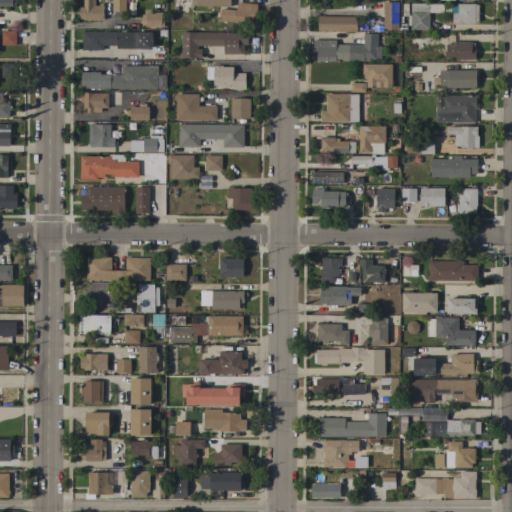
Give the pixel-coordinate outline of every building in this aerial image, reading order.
[(82,18),(79,18),(79,7),(83,7),(83,0),(94,0),(94,5),(98,5),(98,3),(102,3),(102,5),(103,5),(103,20),(82,20),(82,18)] [(125,0),(125,11),(111,11),(111,0),(125,0)] [(258,4),(256,22),(250,21),(249,23),(219,21),(220,9),(236,10),(237,2),(258,4)] [(398,29),(383,29),(383,2),(398,2),(398,29)] [(450,4),(450,11),(442,11),(442,13),(429,13),(429,30),(410,29),(410,25),(407,25),(408,15),(410,16),(410,11),(410,3),(450,4)] [(451,4),(475,3),(475,4),(478,4),(478,22),(475,22),(451,22),(451,4)] [(162,13),(161,18),(163,18),(163,26),(161,25),(161,27),(154,27),(154,28),(150,28),(150,27),(144,26),(144,24),(141,24),(141,14),(145,15),(146,12),(162,13)] [(317,31),(317,16),(356,16),(356,31),(317,31)] [(16,31),(16,45),(1,45),(1,31),(16,31)] [(151,32),(151,49),(116,48),(116,46),(102,45),(102,50),(90,50),(90,51),(87,51),(87,50),(82,50),(82,31),(151,32)] [(247,32),(247,45),(243,45),(243,54),(223,54),(223,46),(197,46),(197,49),(201,49),(201,58),(180,58),(181,32),(247,32)] [(335,40),(335,44),(363,45),(363,33),(377,34),(377,46),(380,46),(380,58),(375,58),(375,59),(364,59),(364,61),(347,60),(347,59),(335,59),(335,61),(315,61),(315,52),(312,52),(312,39),(335,40)] [(471,42),(471,47),(475,48),(475,59),(445,59),(446,44),(452,44),(452,41),(471,42)] [(15,63),(15,78),(0,77),(1,63),(15,63)] [(391,64),(391,87),(366,87),(366,78),(364,78),(364,74),(362,74),(362,64),(391,64)] [(245,89),(231,90),(231,85),(213,86),(213,79),(206,80),(205,67),(213,67),(213,65),(222,65),(222,67),(232,66),(232,73),(245,73),(245,89)] [(81,72),(86,72),(86,66),(99,66),(98,72),(100,72),(100,74),(120,74),(120,66),(157,66),(157,75),(166,75),(165,89),(81,88),(81,72)] [(439,70),(476,70),(476,88),(439,88),(439,86),(434,86),(433,76),(439,76),(439,70)] [(350,92),(350,83),(365,83),(365,92),(350,92)] [(107,93),(107,91),(120,92),(120,105),(108,105),(108,108),(101,108),(101,112),(86,112),(86,108),(83,108),(83,101),(80,101),(80,97),(83,97),(83,93),(107,93)] [(0,93),(2,93),(2,101),(9,101),(9,117),(0,117),(0,93)] [(175,120),(175,94),(198,94),(198,106),(216,106),(216,120),(175,120)] [(320,122),(320,111),(325,111),(325,94),(349,94),(358,94),(358,122),(320,122)] [(435,122),(435,102),(436,102),(436,95),(477,95),(478,109),(475,109),(475,122),(457,122),(435,122)] [(249,118),(230,118),(230,99),(250,99),(249,118)] [(138,106),(138,103),(146,103),(146,107),(148,107),(148,116),(150,116),(150,120),(129,120),(129,116),(126,116),(126,110),(129,110),(129,106),(138,106)] [(391,113),(391,103),(399,103),(399,113),(391,113)] [(0,124),(9,124),(9,146),(0,146),(0,124)] [(110,124),(110,137),(114,138),(114,141),(116,141),(116,145),(114,145),(114,147),(90,147),(90,144),(88,144),(88,124),(110,124)] [(243,124),(243,147),(222,147),(222,139),(199,139),(199,147),(178,147),(178,124),(243,124)] [(358,126),(385,126),(385,143),(382,143),(382,148),(381,148),(381,153),(369,153),(369,152),(358,152),(358,126)] [(477,126),(477,136),(478,136),(478,147),(460,147),(460,146),(454,146),(454,135),(447,135),(447,126),(477,126)] [(142,140),(142,138),(149,138),(149,136),(162,136),(162,139),(163,139),(163,151),(155,151),(155,152),(143,152),(143,151),(129,151),(129,140),(142,140)] [(354,153),(347,153),(320,154),(320,138),(321,137),(333,137),(333,138),(334,138),(338,138),(338,141),(348,141),(348,142),(354,141),(354,153)] [(420,154),(420,140),(433,140),(433,154),(420,154)] [(112,177),(112,175),(104,174),(104,178),(97,178),(97,179),(79,179),(80,156),(108,156),(108,154),(124,155),(124,161),(138,161),(137,177),(112,177)] [(193,155),(193,167),(198,167),(198,179),(170,179),(170,163),(167,163),(167,160),(166,160),(166,157),(167,157),(167,155),(193,155)] [(221,170),(204,170),(204,155),(221,155),(221,170)] [(429,177),(430,158),(447,159),(447,156),(451,156),(451,159),(452,159),(452,155),(461,155),(461,159),(476,159),(476,174),(469,174),(469,177),(429,177)] [(371,156),(371,158),(376,158),(376,167),(366,167),(366,164),(350,164),(350,156),(371,156)] [(396,168),(386,168),(386,156),(396,156),(396,168)] [(311,183),(312,172),(342,172),(342,183),(311,183)] [(210,189),(198,189),(198,176),(210,176),(210,189)] [(352,177),(360,177),(361,184),(352,185),(352,177)] [(0,185),(11,185),(12,194),(16,194),(16,208),(0,208),(0,185)] [(124,213),(113,213),(113,210),(80,210),(80,196),(86,196),(86,186),(124,187),(124,213)] [(148,187),(148,213),(134,213),(134,187),(148,187)] [(423,188),(423,187),(426,187),(426,188),(444,188),(444,206),(419,206),(419,188),(423,188)] [(251,188),(251,198),(254,198),(254,208),(251,208),(251,210),(231,210),(231,199),(227,198),(227,188),(251,188)] [(317,206),(317,204),(311,204),(311,188),(324,188),(324,191),(345,191),(345,193),(347,193),(347,196),(345,196),(344,206),(317,206)] [(394,189),(393,208),(385,208),(385,212),(377,212),(377,208),(375,208),(376,188),(394,189)] [(416,202),(401,202),(400,188),(415,188),(416,202)] [(476,206),(475,214),(456,213),(456,204),(458,204),(458,195),(457,195),(457,189),(461,189),(461,188),(476,188),(476,206)] [(364,213),(374,213),(374,202),(364,202),(364,213)] [(149,258),(149,281),(86,280),(86,257),(110,257),(110,270),(124,271),(125,257),(149,258)] [(219,258),(243,258),(242,277),(219,277),(219,258)] [(340,258),(340,266),(337,266),(337,276),(333,276),(333,283),(319,282),(319,275),(320,275),(321,258),(340,258)] [(361,266),(358,266),(358,259),(371,259),(371,265),(376,265),(383,265),(383,282),(361,282),(361,266)] [(462,261),(462,264),(477,265),(477,280),(428,280),(428,261),(462,261)] [(185,264),(185,280),(165,280),(165,264),(185,264)] [(0,265),(11,265),(11,280),(0,280),(0,265)] [(401,276),(401,265),(417,265),(417,270),(416,270),(416,276),(401,276)] [(154,284),(154,288),(158,288),(158,306),(154,306),(154,312),(139,313),(139,305),(136,305),(135,292),(138,292),(138,284),(154,284)] [(23,285),(22,307),(0,306),(0,293),(1,293),(1,285),(23,285)] [(325,305),(325,303),(318,303),(319,288),(325,288),(325,286),(345,286),(345,285),(352,285),(352,287),(360,287),(359,296),(350,295),(350,306),(325,305)] [(243,291),(243,303),(239,303),(239,309),(211,309),(211,305),(199,305),(199,291),(243,291)] [(401,312),(401,293),(436,293),(436,312),(401,312)] [(165,309),(165,298),(173,299),(173,309),(165,309)] [(446,313),(446,298),(474,298),(474,308),(476,308),(476,314),(446,313)] [(354,304),(369,304),(369,314),(354,313),(354,304)] [(142,314),(142,327),(134,326),(134,325),(122,325),(122,313),(142,314)] [(79,333),(79,314),(109,314),(109,315),(111,316),(111,321),(109,321),(109,333),(79,333)] [(150,314),(163,314),(163,326),(151,327),(150,314)] [(242,316),(242,335),(230,335),(230,336),(212,336),(212,335),(195,335),(195,342),(168,342),(168,327),(189,327),(190,323),(203,323),(203,317),(207,317),(207,316),(242,316)] [(370,344),(370,336),(367,336),(367,333),(367,324),(370,324),(370,317),(384,317),(384,318),(386,318),(386,344),(370,344)] [(444,345),(444,338),(434,338),(434,336),(426,336),(426,319),(434,319),(434,317),(458,318),(457,330),(474,330),(474,345),(444,345)] [(0,321),(15,321),(15,336),(6,335),(6,337),(0,337),(0,321)] [(418,330),(413,334),(409,333),(406,330),(405,325),(408,321),(414,321),(418,325),(418,330)] [(317,345),(317,341),(316,341),(316,323),(340,324),(340,330),(348,330),(348,344),(338,344),(338,345),(317,345)] [(138,330),(138,343),(123,343),(124,330),(138,330)] [(155,352),(157,352),(157,356),(157,360),(156,360),(156,363),(155,363),(155,368),(156,368),(156,373),(137,373),(137,354),(136,354),(136,347),(155,347),(155,352)] [(383,374),(362,374),(362,361),(351,361),(351,362),(338,362),(338,363),(326,363),(326,365),(320,365),(320,364),(315,364),(315,349),(337,350),(337,348),(350,348),(350,347),(363,347),(363,348),(367,348),(367,349),(383,349),(383,374)] [(243,373),(220,373),(220,372),(211,372),(211,373),(198,373),(198,359),(211,359),(211,362),(222,362),(222,357),(221,357),(221,354),(222,354),(222,352),(240,352),(240,360),(243,360),(243,373)] [(106,353),(106,370),(102,370),(102,371),(100,371),(100,370),(83,370),(83,368),(79,368),(79,356),(83,356),(83,354),(106,353)] [(434,358),(434,363),(450,363),(450,353),(464,354),(464,360),(467,360),(467,366),(464,366),(464,373),(435,373),(435,375),(412,375),(412,358),(434,358)] [(130,372),(115,372),(115,359),(130,359),(130,372)] [(397,393),(389,393),(389,389),(379,389),(379,377),(397,377),(397,393)] [(129,404),(130,378),(150,378),(150,404),(129,404)] [(338,395),(325,395),(325,392),(312,392),(312,385),(315,385),(315,379),(353,378),(353,384),(364,383),(364,394),(338,395)] [(476,379),(476,398),(475,398),(475,400),(470,400),(470,401),(456,401),(456,398),(450,398),(450,394),(433,394),(433,402),(423,402),(423,401),(408,401),(408,392),(406,392),(406,383),(408,383),(408,379),(476,379)] [(102,404),(90,404),(90,403),(82,403),(82,395),(80,394),(80,385),(82,385),(82,381),(102,381),(102,404)] [(238,406),(238,397),(243,397),(243,386),(199,386),(199,384),(182,384),(182,405),(238,406)] [(446,435),(446,436),(423,436),(423,422),(420,422),(420,408),(446,408),(446,420),(458,420),(458,419),(474,419),(474,421),(479,422),(479,434),(474,434),(474,435),(446,435)] [(150,435),(129,435),(129,409),(150,409),(150,435)] [(221,409),(221,412),(239,413),(239,420),(245,420),(245,431),(239,431),(218,431),(218,430),(211,430),(211,428),(203,428),(203,409),(221,409)] [(108,412),(108,434),(98,434),(98,435),(85,435),(85,412),(108,412)] [(385,436),(368,436),(368,437),(318,436),(318,418),(344,418),(344,421),(367,422),(367,413),(385,413),(385,436)] [(174,421),(188,421),(188,435),(173,435),(174,421)] [(9,445),(13,445),(13,454),(9,454),(9,461),(0,461),(0,438),(9,439),(9,445)] [(101,439),(101,441),(105,441),(104,460),(101,460),(101,461),(85,461),(85,446),(89,446),(89,439),(101,439)] [(139,441),(139,439),(146,439),(146,441),(151,441),(151,446),(156,446),(156,458),(144,458),(144,455),(130,455),(130,441),(139,441)] [(204,440),(204,448),(195,448),(195,454),(197,454),(197,457),(195,457),(195,465),(178,465),(178,454),(171,454),(171,445),(180,445),(180,440),(204,440)] [(322,467),(322,458),(323,458),(323,448),(322,448),(322,440),(345,440),(358,440),(358,451),(350,451),(350,454),(347,454),(347,460),(345,460),(345,467),(322,467)] [(474,463),(471,463),(471,468),(445,468),(445,450),(446,450),(446,449),(442,449),(442,442),(446,442),(446,441),(461,441),(461,448),(474,448),(474,463)] [(241,444),(241,462),(230,462),(230,465),(213,465),(213,452),(219,452),(219,444),(241,444)] [(443,467),(433,467),(433,454),(443,454),(443,467)] [(116,472),(116,470),(125,470),(126,484),(112,484),(112,494),(87,495),(87,472),(116,472)] [(148,491),(146,491),(146,497),(130,497),(130,470),(148,470),(148,491)] [(443,498),(443,495),(413,494),(414,478),(452,479),(452,477),(459,477),(459,471),(475,471),(475,479),(474,489),(475,489),(475,498),(443,498)] [(238,472),(237,491),(221,490),(209,489),(208,487),(208,483),(208,478),(209,473),(220,473),(220,472),(238,472)] [(0,473),(8,473),(8,490),(9,490),(9,494),(8,494),(8,497),(0,497),(0,473)] [(381,473),(394,473),(394,487),(380,487),(381,473)] [(172,478),(186,479),(186,496),(172,496),(172,478)] [(310,498),(310,484),(339,483),(339,498),(310,498)]
